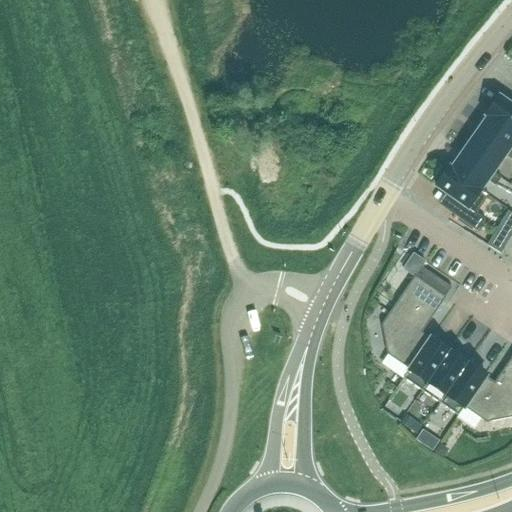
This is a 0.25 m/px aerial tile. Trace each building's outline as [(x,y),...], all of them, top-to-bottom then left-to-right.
[(511,108),(497,98),(484,116),(484,117),(486,119),(486,118),(511,135),(511,108)] [(486,119),(474,136),(503,156),(503,157),(511,162),(511,161),(511,135),(486,118),(486,119)] [(503,156),(474,136),(461,153),(491,174),(491,173),(503,157),(503,156)] [(461,153),(449,170),(449,171),(478,192),(479,191),(485,182),(494,187),(499,180),(499,179),(491,173),(491,174),(461,153)] [(449,171),(449,170),(447,169),(434,188),(460,206),(452,217),(475,233),(484,220),(475,214),(487,197),(479,191),(478,192),(449,171)] [(511,223),(507,222),(498,241),(508,246),(511,238),(511,223)] [(427,274),(420,269),(413,278),(421,284),(427,274)] [(435,279),(427,274),(421,284),(428,289),(435,279)] [(421,284),(413,278),(389,314),(419,334),(443,299),(435,294),(428,289),(421,284)] [(442,284),(435,279),(428,289),(435,294),(442,284)] [(450,289),(442,284),(435,294),(443,299),(450,289)] [(419,334),(389,314),(380,326),(386,355),(408,370),(428,341),(419,334)] [(447,352),(429,340),(428,341),(408,370),(401,380),(420,392),(447,352)] [(465,365),(447,352),(420,392),(438,405),(465,365)] [(511,356),(493,385),(511,398),(511,356)] [(484,377),(465,365),(438,405),(456,417),(463,408),(483,378),(484,377)] [(511,398),(493,385),(483,378),(463,408),(485,423),(511,417),(511,398)]
